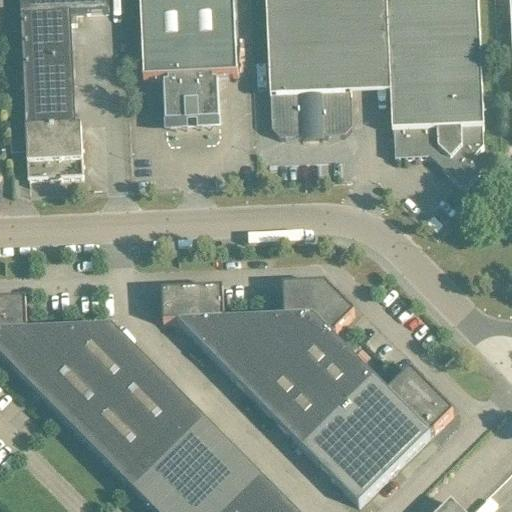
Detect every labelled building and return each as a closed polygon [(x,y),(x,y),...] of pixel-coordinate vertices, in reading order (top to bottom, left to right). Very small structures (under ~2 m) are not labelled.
[(77,20),(71,20),(71,19),(109,17),(108,0),(20,0),(27,131),(26,132),(28,185),(84,183),(81,130),(77,130),(77,129),(76,129),(72,29),(77,29),(77,20)] [(234,0),(140,0),(144,85),(169,84),(169,87),(163,87),(165,139),(221,136),(219,84),(214,85),(213,82),(238,81),(234,0)] [(484,133),(478,0),(266,0),(271,104),(272,132),(273,132),(273,137),(281,144),(286,144),(340,142),(345,141),(353,134),(352,128),(353,128),(351,81),(390,79),(393,137),(394,137),(395,164),(430,163),(465,195),(486,172),(475,161),(484,152),(483,133),(484,133)] [(378,380),(364,366),(336,338),(355,319),(325,290),(283,292),(284,323),(286,358),(246,398),(303,454),(374,384),(378,380)] [(286,358),(284,323),(225,326),(223,294),(162,297),(163,329),(178,329),(246,398),(286,358)] [(290,511),(113,333),(28,337),(26,305),(0,306),(0,361),(149,511),(290,511)] [(374,384),(431,441),(434,437),(434,438),(453,419),(410,375),(391,394),(378,380),(374,384)] [(359,511),(431,441),(374,384),(303,454),(359,511)]
